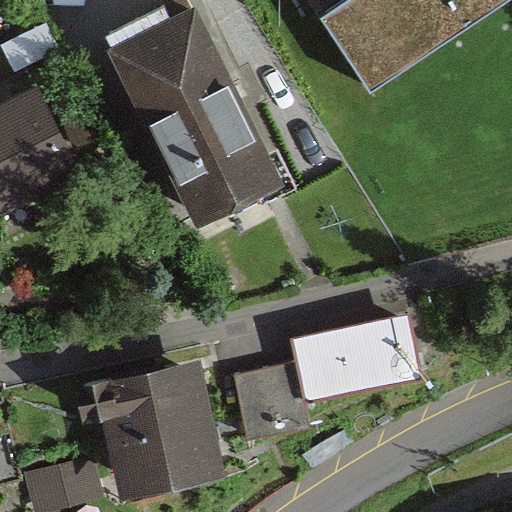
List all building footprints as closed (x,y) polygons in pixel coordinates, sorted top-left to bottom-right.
[(134,121),(235,73),(200,0),(190,0),(152,18),(146,6),(92,32),(134,121)] [(511,5),(511,0),(352,0),(324,17),(372,93),(511,5)] [(35,72),(0,90),(0,195),(79,155),(35,72)] [(235,73),(134,121),(179,216),(280,168),(235,73)] [(296,331),(303,394),(420,381),(413,318),(296,331)] [(100,495),(209,469),(183,359),(74,385),(100,495)] [(298,364),(240,372),(249,434),(307,426),(298,364)]
